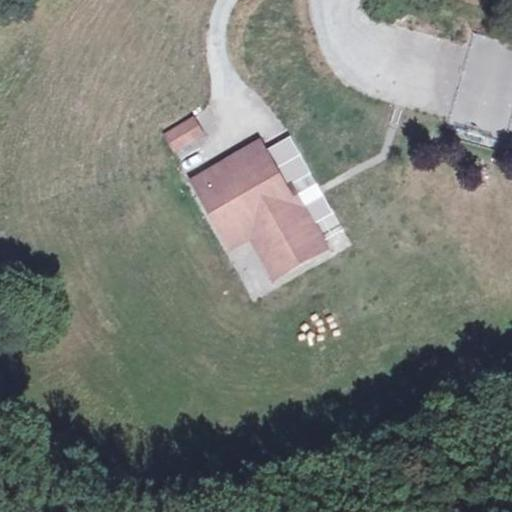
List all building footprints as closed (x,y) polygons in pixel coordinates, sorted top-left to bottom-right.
[(511,43),(471,34),(451,122),(507,135),(511,112),(511,43)] [(173,155),(206,136),(194,114),(161,134),(173,155)] [(253,149),(216,168),(223,180),(211,186),(205,173),(182,185),(218,251),(239,241),(263,281),(317,256),(296,214),(290,216),(277,222),(271,212),(284,205),(253,149)] [(223,180),(216,168),(205,173),(211,186),(223,180)] [(277,222),(290,216),(284,205),(271,212),(277,222)]
